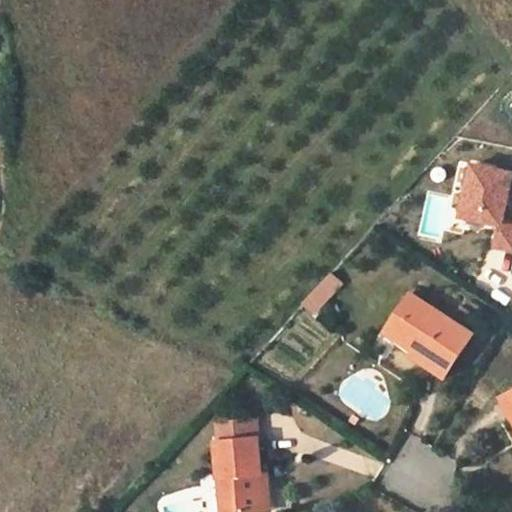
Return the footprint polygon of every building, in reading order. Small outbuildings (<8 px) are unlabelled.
[(463,216),(502,224),(497,247),(511,249),(511,217),(504,216),(511,180),(511,172),(474,164),(463,216)] [(329,269),(300,303),(315,315),(344,281),(329,269)] [(479,335),(416,293),(390,329),(421,347),(423,343),(458,366),(479,335)] [(261,511),(257,427),(221,429),(222,445),(217,445),(220,511),(261,511)] [(351,457),(349,468),(377,473),(379,462),(351,457)]
